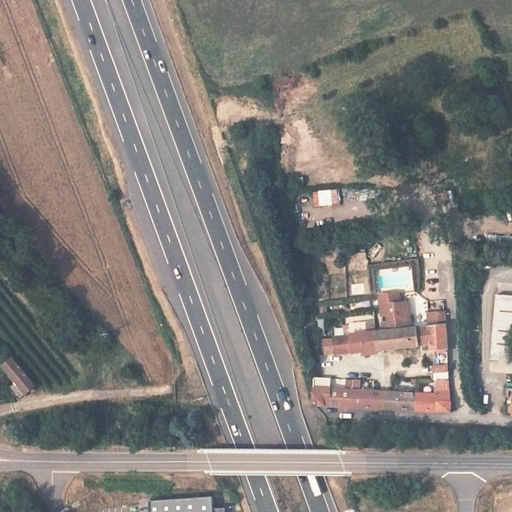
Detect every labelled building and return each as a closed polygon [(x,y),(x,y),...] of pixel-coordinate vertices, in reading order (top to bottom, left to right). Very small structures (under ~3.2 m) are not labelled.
[(383,292),(420,290),(419,266),(382,268),(383,292)] [(381,331),(404,328),(402,312),(406,312),(404,300),(393,301),(392,291),(375,294),(376,304),(377,305),(378,314),(383,314),(384,320),(379,320),(381,331)] [(511,296),(495,295),(491,360),(511,361),(511,296)] [(451,412),(445,310),(426,312),(427,325),(415,327),(416,344),(420,344),(421,349),(433,351),(433,354),(437,354),(438,365),(431,367),(432,381),(438,381),(437,394),(390,392),(390,408),(451,412)] [(372,332),(375,349),(416,344),(415,327),(409,327),(404,328),(381,331),(372,332)] [(335,354),(375,349),(372,332),(334,337),(335,354)] [(35,385),(22,370),(14,376),(27,392),(35,385)] [(384,407),(390,408),(390,392),(310,388),(309,399),(310,402),(384,407)] [(226,511),(226,508),(214,509),(213,496),(150,500),(150,510),(137,510),(137,511),(226,511)]
